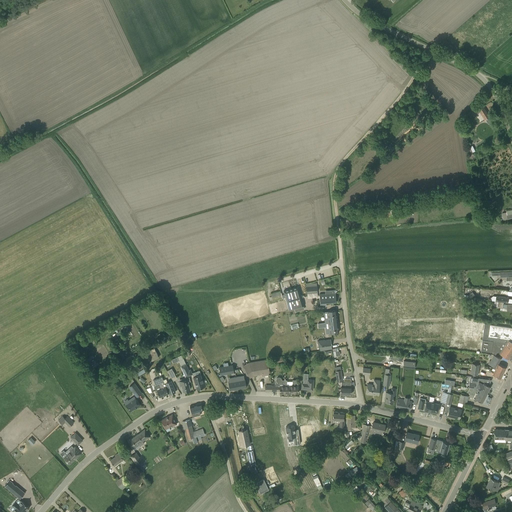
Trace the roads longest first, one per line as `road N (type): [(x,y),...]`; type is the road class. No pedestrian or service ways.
road 1 (track): [(427,49),(401,94),(333,175),(341,263)]
road 2 (unclassified): [(41,511),(87,459),(147,415),(206,396)]
road 3 (unclassified): [(496,99),(481,75),(373,23),(344,0)]
road 4 (residential): [(345,314),(511,328)]
road 5 (unclassified): [(206,396),(360,406)]
road 6 (residential): [(481,435),(360,406)]
